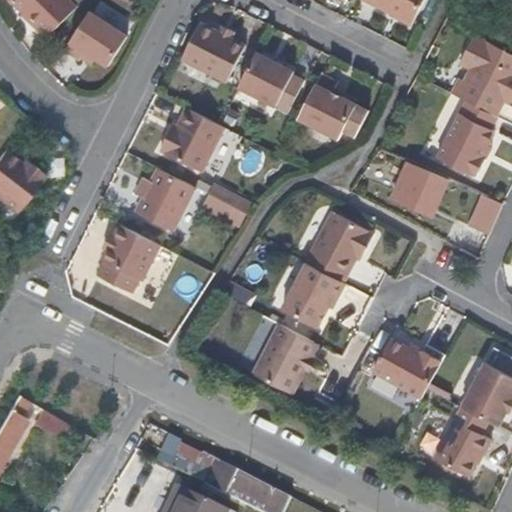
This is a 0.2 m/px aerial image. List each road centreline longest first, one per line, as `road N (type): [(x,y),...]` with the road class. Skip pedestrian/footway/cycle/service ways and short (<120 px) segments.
road 1 (residential): [(402,511),(150,382)]
road 2 (residential): [(20,313),(107,140)]
road 3 (residential): [(107,140),(180,0)]
road 4 (residential): [(264,0),(404,70)]
road 5 (unclassified): [(68,511),(150,382)]
road 6 (residential): [(150,382),(20,313)]
road 7 (residential): [(107,140),(33,90),(0,50)]
